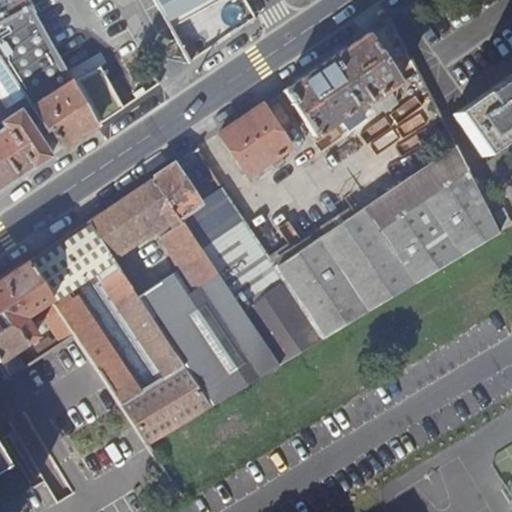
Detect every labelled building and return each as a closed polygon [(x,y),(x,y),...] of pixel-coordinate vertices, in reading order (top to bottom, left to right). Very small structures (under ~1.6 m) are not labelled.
[(0,0),(0,64),(23,99),(40,124),(29,131),(17,113),(0,123),(0,126),(2,130),(0,131),(0,190),(95,126),(25,0),(0,0)] [(25,0),(95,126),(111,115),(103,99),(100,101),(91,84),(88,86),(86,82),(109,70),(68,0),(59,0),(45,8),(40,0),(25,0)] [(169,27),(190,65),(209,51),(187,16),(169,27)] [(366,36),(284,90),(314,137),(340,120),(349,132),(366,120),(358,108),(366,103),(368,104),(398,84),(366,36)] [(0,64),(0,103),(5,111),(23,99),(0,64)] [(511,72),(451,115),(478,152),(511,128),(511,72)] [(262,105),(218,135),(247,178),(269,164),(273,168),(288,158),(285,152),(290,149),(262,105)] [(500,143),(500,144),(511,135),(511,128),(478,152),(481,156),(500,143)] [(481,157),(500,144),(500,143),(481,156),(481,157)] [(498,235),(453,147),(362,208),(363,210),(413,287),(498,235)] [(172,166),(152,179),(175,215),(182,224),(278,369),(322,341),(274,269),(244,223),(216,242),(194,209),(198,205),(172,166)] [(152,179),(86,223),(109,257),(175,215),(152,179)] [(274,269),(322,341),(413,287),(363,210),(274,269)] [(503,212),(494,217),(502,234),(511,229),(503,212)] [(86,223),(25,264),(51,303),(65,294),(61,288),(87,270),(90,275),(101,267),(98,262),(103,259),(107,265),(112,262),(109,257),(86,223)] [(136,298),(211,410),(278,369),(182,224),(164,235),(184,267),(136,298)] [(61,339),(71,333),(56,309),(51,303),(25,264),(0,280),(0,368),(7,380),(25,368),(18,357),(8,356),(34,337),(22,319),(33,312),(38,320),(46,315),(61,339)] [(56,309),(71,333),(149,447),(211,410),(136,298),(116,268),(92,285),(157,385),(145,392),(80,293),(56,309)]
